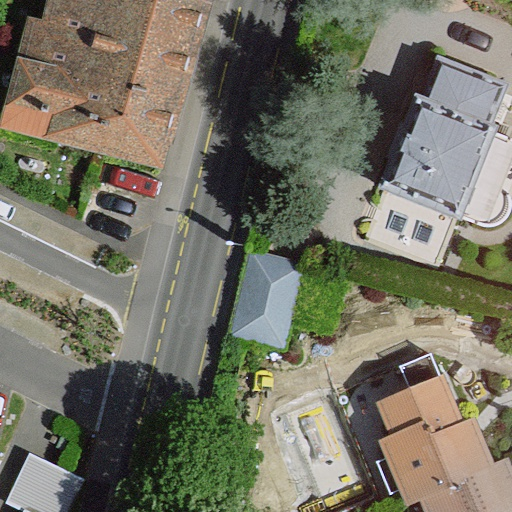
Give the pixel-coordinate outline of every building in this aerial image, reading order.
[(208,4),(198,0),(58,0),(53,25),(37,22),(15,106),(167,146),(208,4)] [(442,62),(427,104),(490,130),(506,88),(442,62)] [(427,104),(420,101),(385,188),(462,218),(495,132),(490,130),(427,104)] [(287,349),(308,266),(253,253),(233,337),(287,349)] [(415,397),(445,384),(435,357),(404,369),(415,397)] [(425,499),(495,469),(475,423),(465,428),(445,384),(415,397),(384,410),(397,438),(386,444),(412,504),(425,499)] [(25,511),(70,511),(85,481),(33,458),(11,505),(25,511)] [(511,511),(511,472),(508,464),(495,469),(425,499),(430,511),(511,511)]
